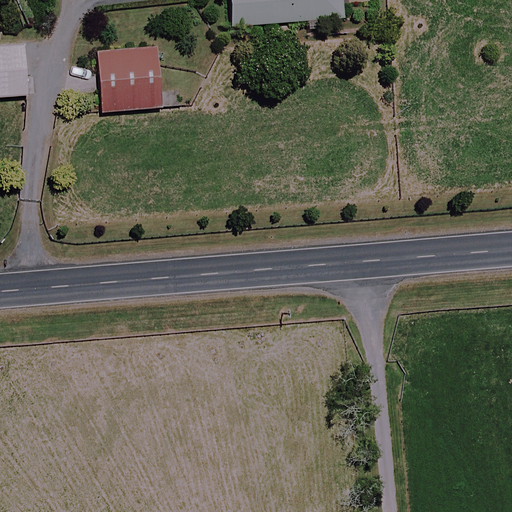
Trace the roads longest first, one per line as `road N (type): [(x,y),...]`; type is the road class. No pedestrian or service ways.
road 1 (tertiary): [(0,291),(511,250)]
road 2 (unknown): [(368,262),(388,511)]
